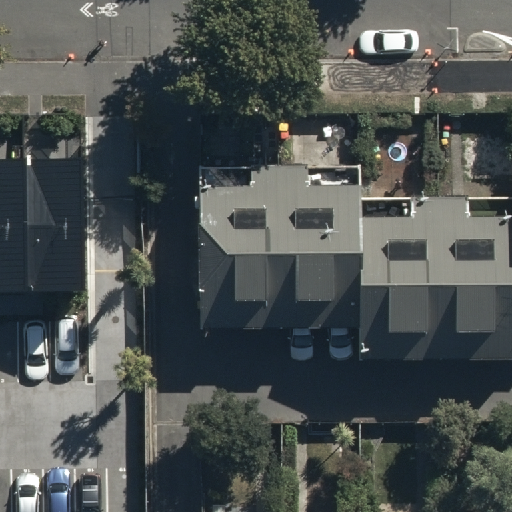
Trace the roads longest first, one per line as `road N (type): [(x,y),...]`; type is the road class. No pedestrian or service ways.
road 1 (unknown): [(113,390),(511,386)]
road 2 (unknown): [(138,511),(113,390)]
